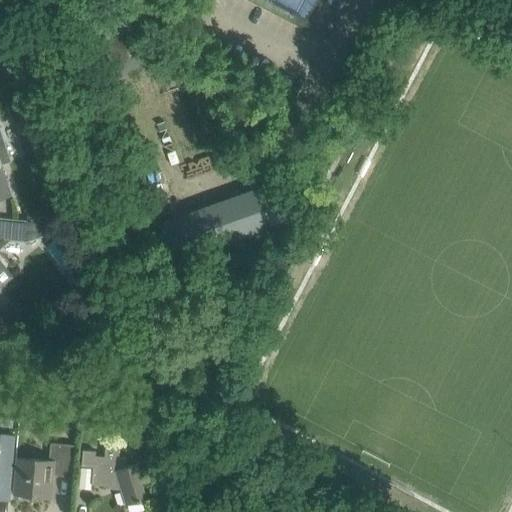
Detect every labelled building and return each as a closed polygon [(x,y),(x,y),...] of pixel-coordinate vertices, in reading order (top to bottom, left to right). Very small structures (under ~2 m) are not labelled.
[(118,77),(127,74),(128,73),(127,70),(145,63),(147,67),(156,63),(143,26),(105,39),(118,77)] [(0,197),(10,194),(1,165),(11,161),(10,158),(0,127),(0,197)] [(274,182),(159,223),(174,262),(288,221),(274,182)] [(0,217),(0,282),(9,276),(0,265),(0,248),(10,241),(25,242),(46,235),(48,214),(27,220),(0,217)] [(0,476),(12,477),(15,435),(0,433),(0,434),(0,476)] [(54,475),(72,476),(75,444),(50,442),(49,460),(16,457),(13,493),(52,497),(54,475)] [(152,497),(141,462),(128,466),(125,458),(119,457),(120,449),(105,448),(104,456),(95,455),(96,451),(83,450),(81,466),(93,467),(92,484),(117,487),(118,486),(120,485),(127,505),(152,497)]
